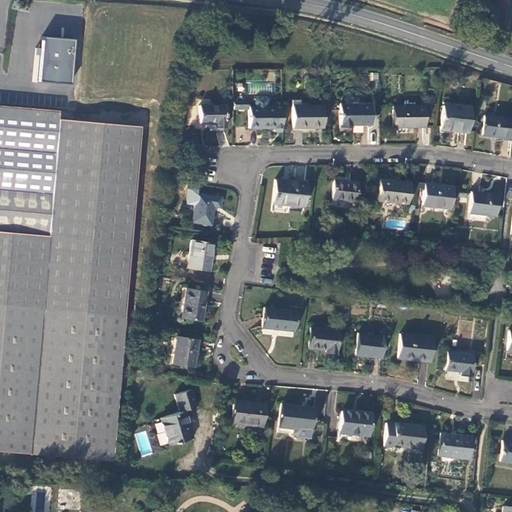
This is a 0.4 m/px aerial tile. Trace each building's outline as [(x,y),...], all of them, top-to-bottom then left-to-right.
[(37,83),(70,86),(74,41),(41,38),(40,50),(40,57),(37,83)] [(265,97),(256,97),(254,99),(254,107),(249,107),(249,109),(249,129),(274,128),(274,132),(282,132),(281,107),(267,107),(267,99),(265,97)] [(370,104),(339,104),(339,128),(353,128),(353,125),(371,125),(370,104)] [(469,107),(443,104),(440,130),(467,132),(469,107)] [(223,106),(197,107),(197,125),(211,125),(212,129),(224,129),(223,106)] [(322,106),(292,107),(293,128),(322,128),(322,106)] [(0,107),(0,233),(48,238),(58,122),(58,113),(0,107)] [(423,108),(392,109),(392,127),(423,127),(423,108)] [(511,139),(511,138),(511,118),(483,116),(481,136),(511,139)] [(139,129),(58,122),(48,238),(0,233),(0,453),(110,462),(123,312),(124,311),(139,129)] [(204,132),(205,145),(216,145),(215,131),(204,132)] [(306,184),(274,180),(271,203),(303,206),(306,184)] [(409,183),(379,180),(377,200),(406,204),(409,183)] [(357,183),(332,181),(330,200),(355,203),(357,183)] [(451,187),(424,183),(421,206),(448,209),(451,187)] [(497,196),(470,192),(468,213),(495,216),(497,196)] [(220,198),(195,194),(190,222),(209,225),(212,208),(218,209),(220,198)] [(210,243),(190,240),(186,268),(208,272),(210,260),(208,260),(210,243)] [(204,292),(184,289),(180,317),(199,320),(204,292)] [(296,311),(264,308),(261,328),(293,332),(296,311)] [(337,330),(309,327),(307,347),(325,349),(325,352),(335,353),(337,330)] [(382,337),(357,334),(355,355),(379,358),(382,337)] [(432,338),(399,335),(396,361),(419,363),(419,361),(429,362),(432,338)] [(197,340),(176,336),(171,364),(191,368),(197,340)] [(472,354),(446,351),(443,371),(459,372),(459,375),(470,377),(472,354)] [(183,412),(196,407),(191,390),(173,395),(179,412),(159,419),(167,446),(191,439),(183,412)] [(264,404),(233,401),(230,423),(261,427),(264,404)] [(312,409),(279,405),(277,427),(292,429),(292,432),(296,438),(309,439),(312,409)] [(356,414),(340,412),(338,434),(367,437),(370,413),(356,412),(356,414)] [(393,425),(385,425),(383,447),(391,448),(391,446),(421,449),(423,427),(394,424),(393,425)] [(136,433),(140,455),(151,453),(147,431),(136,433)] [(469,438),(440,434),(438,456),(467,460),(469,438)] [(511,442),(501,442),(498,462),(511,463),(511,442)] [(92,492),(60,490),(58,510),(66,510),(67,500),(82,501),(82,504),(92,504),(92,492)] [(30,511),(43,511),(45,492),(32,491),(30,511)]
